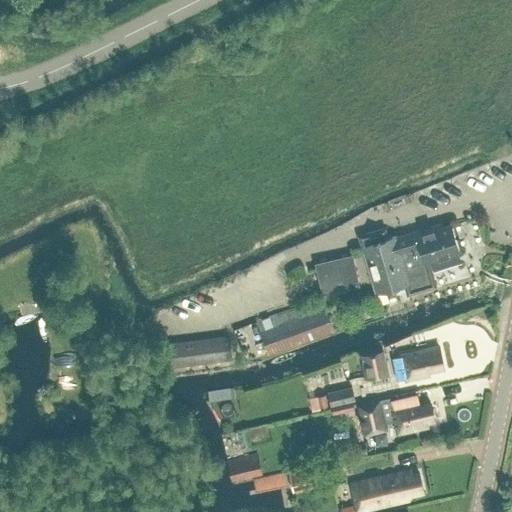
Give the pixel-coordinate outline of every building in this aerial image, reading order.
[(427,259),(459,250),(451,224),(432,229),(431,226),(396,237),(396,235),(387,237),(384,227),(360,234),(363,244),(376,290),(405,282),(408,292),(435,284),(427,259)] [(314,262),(321,293),(358,284),(353,253),(314,262)] [(321,295),(256,318),(264,340),(268,352),(283,347),(333,329),(321,295)] [(171,366),(214,360),(231,358),(228,333),(169,341),(171,366)] [(438,345),(400,353),(400,355),(392,357),(397,379),(405,378),(405,380),(429,375),(428,370),(442,367),(438,345)] [(389,373),(386,359),(383,348),(358,354),(363,379),(389,373)] [(484,379),(462,382),(464,394),(485,391),(484,379)] [(352,385),(326,391),(327,391),(329,404),(330,405),(354,399),(352,385)] [(204,391),(205,400),(205,401),(233,396),(232,386),(204,391)] [(317,395),(319,407),(327,405),(325,394),(317,395)] [(357,403),(364,433),(385,428),(384,422),(394,420),(397,432),(428,426),(427,420),(433,419),(429,401),(414,405),(413,400),(381,408),(378,398),(357,403)] [(266,426),(242,434),(247,446),(270,439),(266,426)] [(226,460),(231,481),(262,474),(257,453),(226,460)] [(292,490),(313,486),(309,465),(288,469),(292,490)] [(421,489),(416,468),(369,478),(370,482),(367,483),(368,486),(359,488),(363,506),(379,502),(378,500),(383,499),(384,503),(407,497),(406,493),(421,489)]
